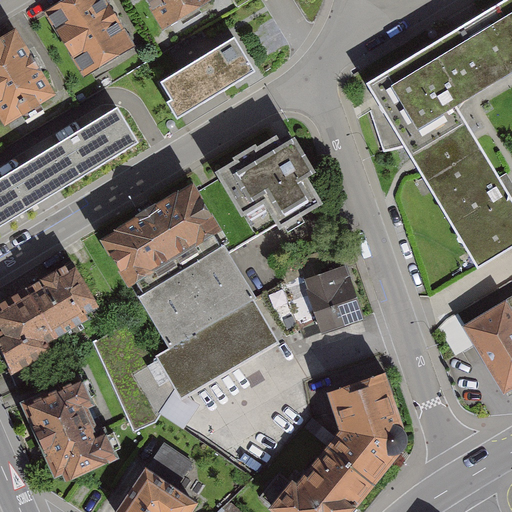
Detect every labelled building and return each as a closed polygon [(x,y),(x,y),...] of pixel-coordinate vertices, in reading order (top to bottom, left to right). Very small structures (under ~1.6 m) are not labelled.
[(114,0),(69,0),(51,10),(88,76),(140,47),(114,0)] [(150,0),(166,28),(215,0),(150,0)] [(511,0),(507,0),(373,83),(486,266),(511,249),(511,182),(464,105),(511,74),(511,0)] [(23,27),(0,39),(0,113),(8,126),(62,96),(23,27)] [(243,34),(170,79),(181,97),(177,99),(187,115),(264,68),(243,34)] [(126,103),(0,178),(0,228),(147,138),(126,103)] [(285,135),(222,172),(247,214),(271,201),(286,226),(329,201),(313,175),(321,170),(302,138),(291,144),(285,135)] [(203,182),(107,237),(134,285),(230,230),(203,182)] [(227,247),(140,298),(172,348),(159,354),(184,401),(285,343),(227,247)] [(82,261),(0,303),(0,348),(19,385),(65,361),(54,339),(108,311),(82,261)] [(350,265),(307,279),(326,334),(369,320),(350,265)] [(511,300),(469,327),(510,393),(511,391),(511,300)] [(296,476),(272,507),(278,511),(358,511),(414,448),(389,375),(333,390),(346,429),(303,481),(296,476)] [(94,376),(28,400),(58,480),(124,455),(94,376)] [(196,511),(202,503),(145,466),(116,510),(119,511),(196,511)]
